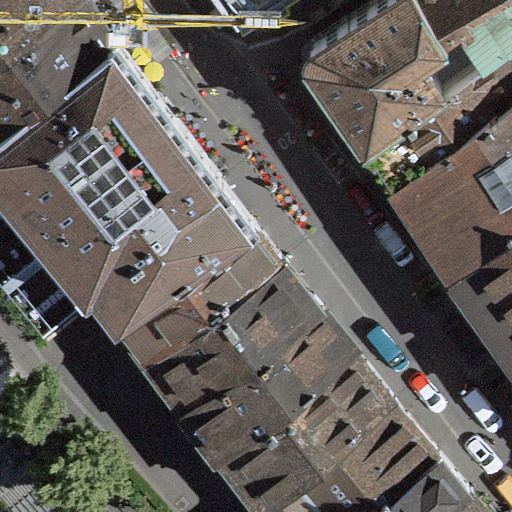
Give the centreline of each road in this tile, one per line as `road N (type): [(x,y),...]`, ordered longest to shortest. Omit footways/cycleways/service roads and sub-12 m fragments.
road 1 (residential): [(221,63),(511,448)]
road 2 (residential): [(0,322),(33,363),(111,367),(231,511)]
road 3 (residential): [(221,63),(325,0)]
